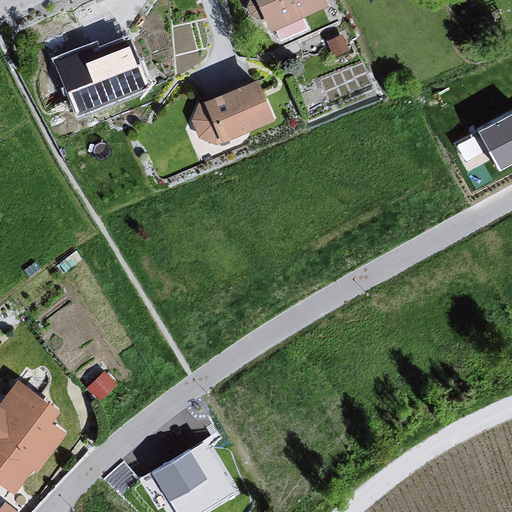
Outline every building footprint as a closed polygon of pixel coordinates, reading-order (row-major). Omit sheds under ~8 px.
[(317,0),(246,0),(263,33),(321,7),(317,0)] [(141,90),(119,42),(49,62),(70,119),(141,90)] [(257,82),(203,106),(195,119),(201,136),(219,143),(273,120),(257,82)] [(511,163),(511,114),(481,132),(501,169),(511,163)] [(0,493),(7,498),(24,474),(28,477),(60,437),(42,426),(49,415),(9,385),(0,394),(0,493)] [(203,440),(149,472),(171,511),(204,511),(235,494),(203,440)] [(3,496),(0,500),(0,511),(13,511),(18,505),(3,496)]
